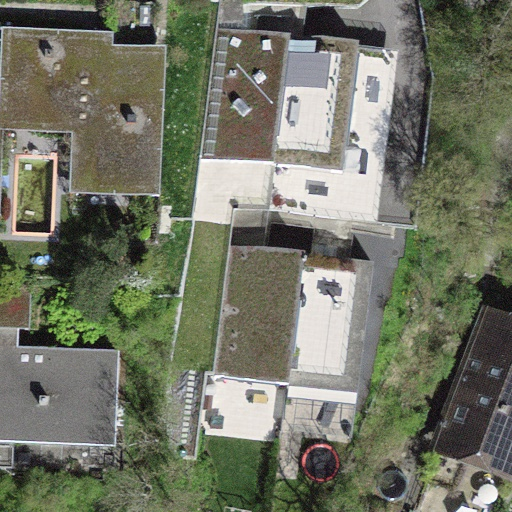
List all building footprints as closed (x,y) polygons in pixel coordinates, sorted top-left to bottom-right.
[(155,49),(84,46),(85,33),(3,29),(0,95),(0,120),(74,124),(71,193),(149,196),(155,49)] [(290,38),(218,29),(201,158),(212,159),(206,204),(268,212),(274,167),(290,38)] [(358,47),(290,38),(274,167),(342,176),(358,47)] [(305,256),(232,247),(217,375),(214,374),(208,423),(235,426),(235,424),(283,430),(289,386),(305,256)] [(373,265),(305,256),(289,386),(356,394),(373,265)] [(0,438),(115,443),(119,353),(17,349),(18,330),(29,331),(31,292),(0,290),(0,438)] [(511,319),(505,317),(447,462),(511,488),(511,319)]
